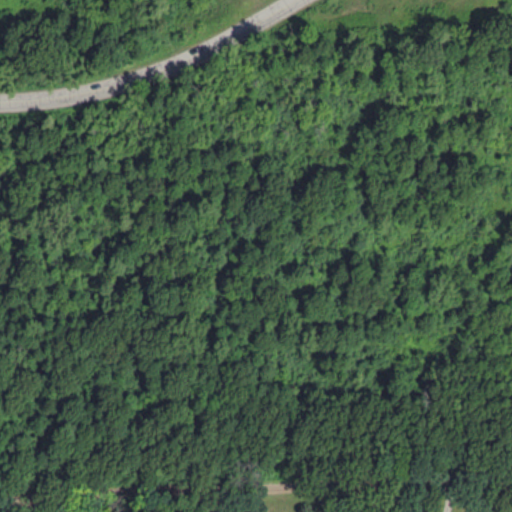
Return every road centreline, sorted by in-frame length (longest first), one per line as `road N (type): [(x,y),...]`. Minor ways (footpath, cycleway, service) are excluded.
road 1 (residential): [(0,502),(511,474)]
road 2 (residential): [(0,100),(141,74),(285,0)]
